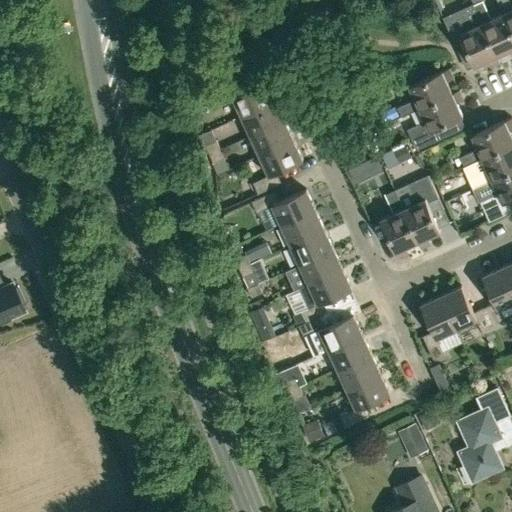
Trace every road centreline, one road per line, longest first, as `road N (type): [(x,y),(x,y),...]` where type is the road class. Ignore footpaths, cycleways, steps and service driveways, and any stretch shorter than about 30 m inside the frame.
road 1 (secondary): [(109,68),(128,187),(245,511)]
road 2 (residential): [(159,511),(0,162)]
road 3 (residential): [(382,288),(280,70)]
road 4 (residential): [(382,288),(511,232)]
